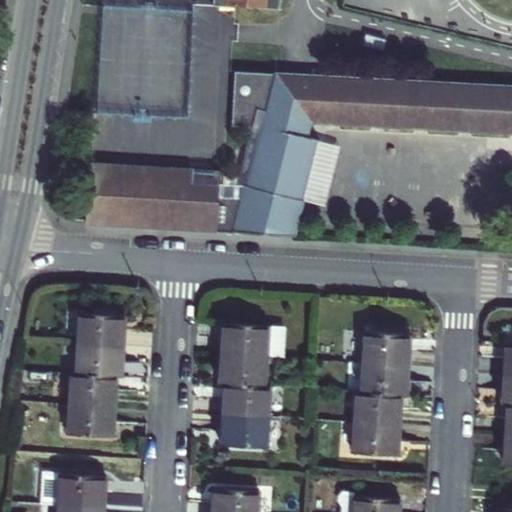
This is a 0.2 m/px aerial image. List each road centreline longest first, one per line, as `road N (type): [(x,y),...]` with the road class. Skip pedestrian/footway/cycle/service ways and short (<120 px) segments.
road 1 (residential): [(180,261),(462,279)]
road 2 (residential): [(180,261),(165,511)]
road 3 (primary): [(17,246),(58,0)]
road 4 (residential): [(462,279),(448,511)]
road 5 (primary): [(31,0),(0,210)]
road 6 (residential): [(17,246),(180,261)]
